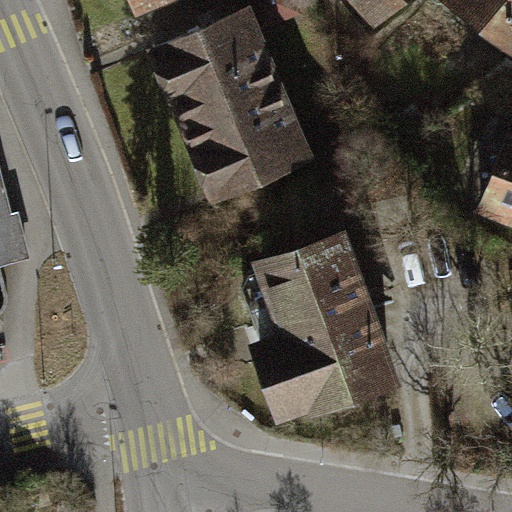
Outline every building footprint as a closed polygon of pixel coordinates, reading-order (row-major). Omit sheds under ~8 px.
[(144,0),(151,17),(198,0),(144,0)] [(272,0),(161,41),(222,210),(334,169),(272,0)] [(404,0),(342,0),(368,31),(404,0)] [(511,0),(461,0),(511,42),(511,0)] [(3,117),(0,118),(0,255),(11,305),(43,298),(3,117)] [(511,124),(474,211),(511,227),(511,124)] [(370,223),(271,253),(295,335),(264,345),(289,428),(420,388),(370,223)]
